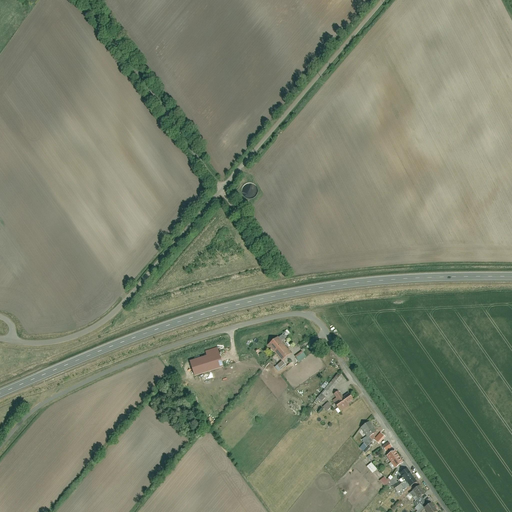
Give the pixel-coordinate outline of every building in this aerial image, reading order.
[(278,337),(268,345),(281,361),(291,353),(278,337)] [(304,351),(296,356),(300,362),(308,357),(304,351)] [(328,403),(325,401),(344,377),(338,373),(316,401),(324,407),(328,403)] [(347,404),(353,400),(349,393),(343,397),(339,391),(334,394),(336,398),(333,400),(341,412),(349,406),(347,404)] [(324,407),(328,411),(332,407),(328,403),(324,407)] [(376,432),(370,422),(361,428),(368,438),(376,432)] [(384,447),(388,452),(394,447),(390,442),(384,447)] [(403,463),(395,451),(387,456),(395,468),(403,463)] [(368,467),(374,474),(378,470),(372,463),(368,467)] [(410,487),(417,482),(407,469),(400,474),(410,487)] [(385,477),(381,481),(386,487),(394,478),(392,476),(388,479),(385,477)] [(418,498),(426,494),(420,485),(413,490),(418,498)] [(436,511),(437,511),(432,503),(424,508),(426,511),(436,511)]
